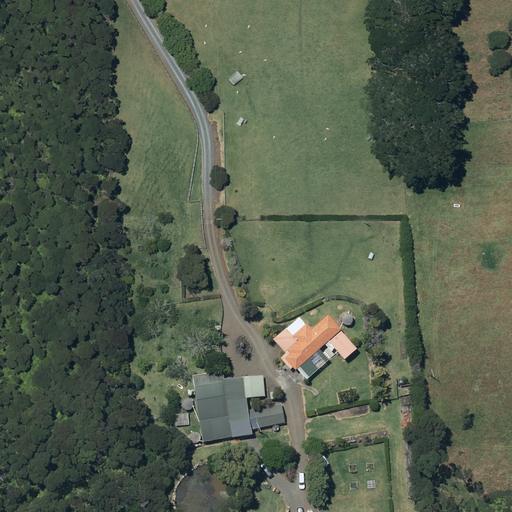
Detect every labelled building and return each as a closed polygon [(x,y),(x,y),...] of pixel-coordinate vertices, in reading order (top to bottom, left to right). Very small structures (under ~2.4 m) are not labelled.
[(298,369),(308,379),(330,360),(320,349),(343,329),(329,314),(312,329),(307,323),(306,325),(300,318),(275,340),(287,354),(282,358),(292,369),(294,367),(297,370),(298,369)] [(358,348),(343,332),(331,342),(345,359),(358,348)] [(196,399),(204,441),(234,436),(227,397),(265,395),(263,376),(243,377),(224,378),(223,371),(193,375),(196,399)] [(255,409),(258,428),(284,423),(281,404),(255,409)] [(175,415),(175,425),(188,424),(188,414),(175,415)]
